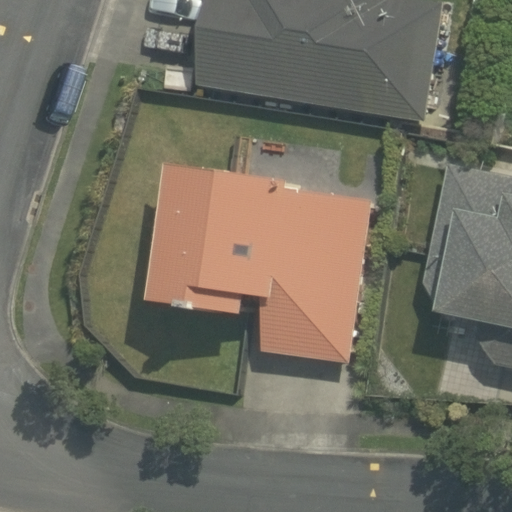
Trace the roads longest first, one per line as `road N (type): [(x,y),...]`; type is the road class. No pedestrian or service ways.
road 1 (residential): [(511,511),(118,480),(0,448)]
road 2 (residential): [(0,161),(52,0)]
